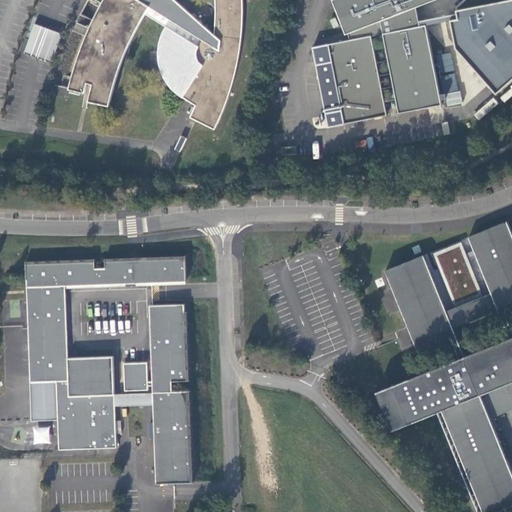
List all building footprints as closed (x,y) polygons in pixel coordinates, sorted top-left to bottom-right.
[(104,0),(103,2),(102,3),(99,9),(95,17),(91,26),(88,34),(84,42),(81,50),(78,58),(75,67),(73,76),(70,84),(69,88),(85,93),(88,82),(93,84),(92,90),(90,98),(89,101),(110,106),(111,103),(112,95),(115,88),(117,80),(119,73),(122,65),(125,58),(128,51),(131,43),(134,36),(137,29),(141,22),(145,15),(146,14),(167,27),(166,28),(165,31),(163,34),(162,37),(161,40),(160,43),(160,46),(159,49),(159,53),(159,56),(159,59),(160,62),(160,65),(161,68),(162,71),(163,74),(165,77),(166,80),(168,83),(170,85),(172,88),(174,90),(176,92),(179,94),(181,96),(183,97),(196,106),(192,114),(197,116),(196,120),(215,129),(216,126),(221,116),(225,106),(229,96),(232,86),(235,75),(238,64),(240,54),(241,43),(242,32),(243,21),(243,10),(243,0),(215,0),(215,1),(215,10),(215,20),(215,30),(214,34),(176,0),(104,0)] [(421,26),(417,6),(431,0),(335,0),(347,33),(349,32),(350,40),(329,44),(332,61),(342,110),(345,124),(388,115),(372,36),(384,33),(400,113),(443,104),(442,99),(447,98),(446,93),(441,94),(427,25),(421,26)] [(511,0),(463,0),(456,6),(457,18),(449,20),(454,49),(495,94),(511,79),(511,0)] [(342,110),(332,61),(317,64),(326,113),(342,110)] [(469,237),(472,243),(510,227),(508,222),(469,237)] [(511,328),(507,316),(511,314),(511,231),(510,227),(472,243),(474,250),(476,254),(490,288),(491,292),(491,293),(499,310),(511,343),(511,344),(468,362),(454,328),(447,311),(427,261),(388,277),(402,312),(418,352),(452,338),(460,359),(422,374),(478,511),(511,498),(511,471),(490,418),(511,409),(511,328)] [(433,254),(454,308),(461,323),(490,311),(484,296),(483,294),(482,291),(468,257),(467,253),(462,242),(433,254)] [(386,271),(388,277),(427,261),(424,255),(386,271)] [(26,264),(31,382),(57,381),(59,420),(60,450),(117,447),(116,406),(115,394),(114,356),(68,358),(66,294),(54,294),(53,286),(65,286),(126,283),(125,277),(137,277),(137,283),(187,281),(186,258),(105,261),(105,268),(95,269),(95,262),(26,264)] [(54,294),(66,294),(65,286),(53,286),(54,294)] [(499,310),(491,293),(484,296),(490,311),(461,323),(454,308),(447,311),(454,328),(499,310)] [(153,393),(157,392),(158,404),(161,484),(192,483),(188,390),(173,391),(172,381),(188,381),(185,304),(158,305),(158,317),(150,317),(153,381),(153,385),(153,393)] [(150,305),(150,317),(158,317),(158,305),(150,305)] [(148,362),(125,363),(126,391),(149,390),(149,386),(153,385),(153,381),(149,381),(148,362)] [(57,381),(31,382),(33,421),(59,420),(57,381)] [(115,394),(116,406),(158,404),(157,392),(153,393),(115,394)] [(33,428),(34,444),(50,443),(48,426),(33,428)] [(511,498),(478,511),(494,511),(511,505),(511,498)]
